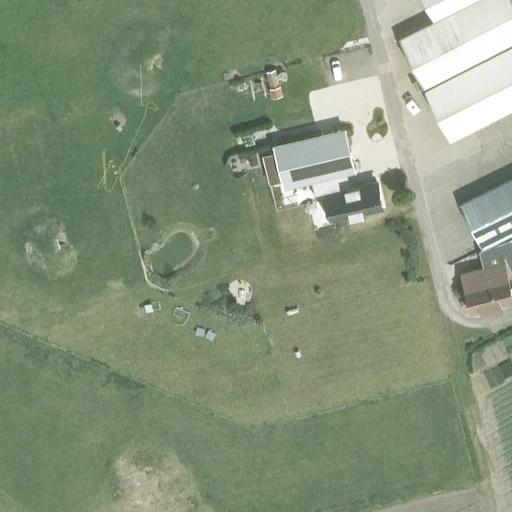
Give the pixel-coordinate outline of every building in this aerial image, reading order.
[(417,91),(424,87),(450,138),(511,106),(511,0),(471,0),(399,37),(420,78),(412,82),(417,91)] [(425,0),(434,17),(465,0),(425,0)] [(345,127),(274,144),(284,186),(311,180),(315,198),(327,195),(327,198),(322,200),(325,214),(331,213),(332,219),(382,207),(376,181),(359,184),(359,182),(358,183),(358,185),(357,185),(350,187),(349,182),(347,171),(355,169),(345,127)] [(511,176),(459,203),(483,249),(500,241),(509,261),(510,261),(511,265),(511,176)] [(500,241),(483,249),(480,251),(485,267),(462,273),(472,312),(511,301),(511,290),(505,262),(509,261),(500,241)]
